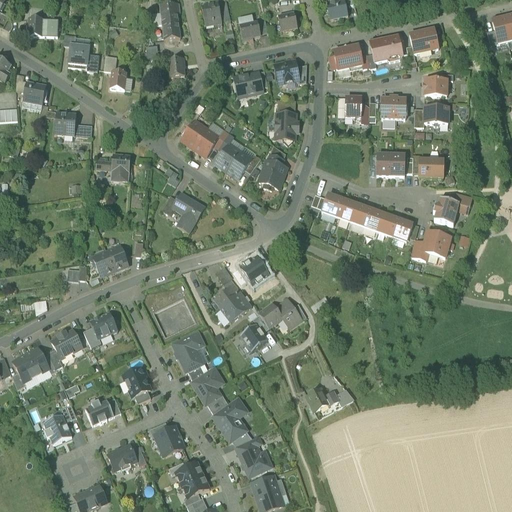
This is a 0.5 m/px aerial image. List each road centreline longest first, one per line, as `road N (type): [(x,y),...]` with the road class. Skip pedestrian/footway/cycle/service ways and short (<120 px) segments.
road 1 (residential): [(257,245),(314,322),(311,343),(281,356),(301,419)]
road 2 (residential): [(160,149),(0,46)]
road 3 (residential): [(0,349),(125,287)]
road 4 (residential): [(125,287),(257,245)]
road 5 (residential): [(273,229),(160,149)]
road 6 (residential): [(185,408),(59,463)]
road 7 (residential): [(185,408),(125,287)]
road 8 (residential): [(305,174),(420,214)]
